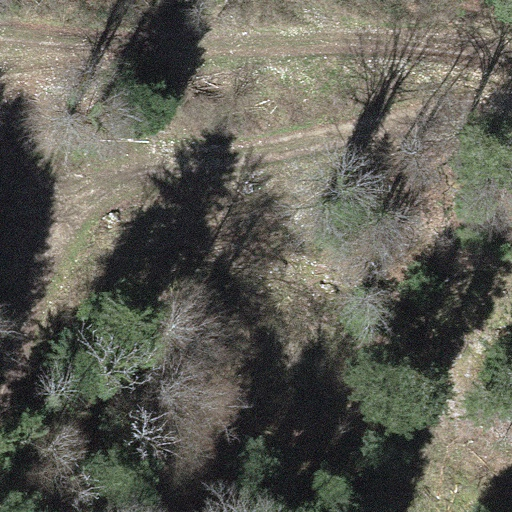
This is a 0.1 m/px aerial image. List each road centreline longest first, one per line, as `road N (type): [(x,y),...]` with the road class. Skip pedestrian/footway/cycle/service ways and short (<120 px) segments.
road 1 (track): [(511,106),(192,160),(107,203),(33,325),(0,419)]
road 2 (track): [(0,84),(203,46),(398,37),(511,62)]
